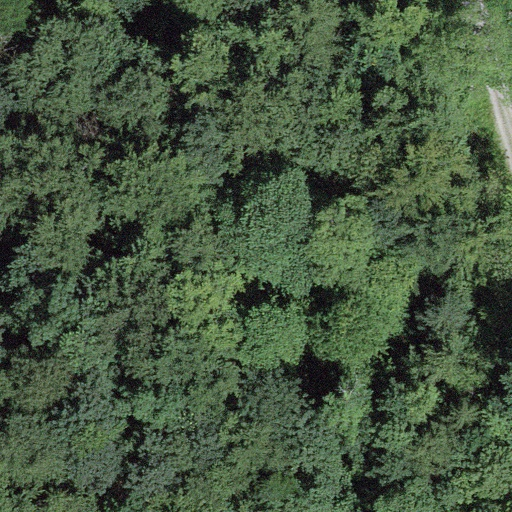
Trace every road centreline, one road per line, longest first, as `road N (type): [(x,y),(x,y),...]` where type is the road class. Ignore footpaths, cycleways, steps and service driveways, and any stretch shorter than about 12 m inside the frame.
road 1 (track): [(471,0),(511,147)]
road 2 (track): [(0,385),(64,511)]
